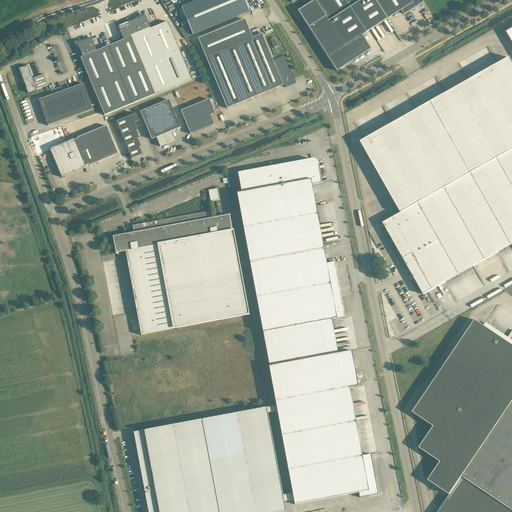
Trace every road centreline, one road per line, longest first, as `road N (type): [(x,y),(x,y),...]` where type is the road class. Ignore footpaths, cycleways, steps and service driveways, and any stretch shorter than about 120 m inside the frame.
road 1 (unclassified): [(417,511),(330,95)]
road 2 (unclassified): [(128,511),(56,211)]
road 3 (unclassified): [(56,211),(330,95)]
road 4 (unclassified): [(330,95),(499,0)]
road 5 (unclassified): [(56,211),(1,71)]
